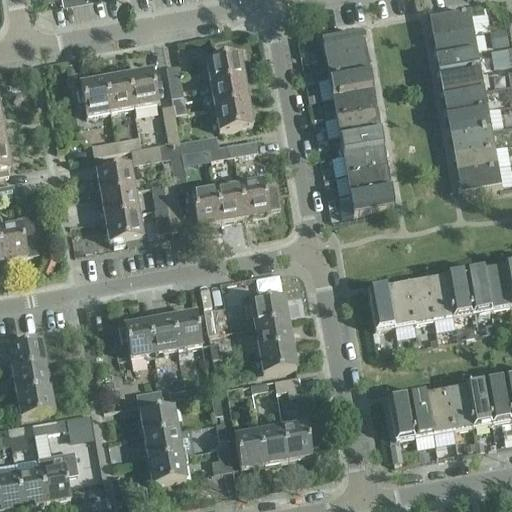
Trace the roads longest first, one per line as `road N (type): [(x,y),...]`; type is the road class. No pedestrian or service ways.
road 1 (residential): [(0,303),(317,251)]
road 2 (residential): [(28,47),(277,3)]
road 3 (residential): [(359,500),(317,251)]
road 4 (residential): [(317,251),(277,3)]
road 5 (residential): [(359,500),(511,474)]
